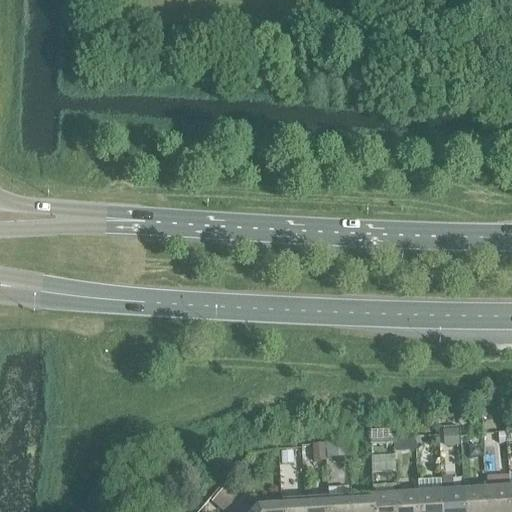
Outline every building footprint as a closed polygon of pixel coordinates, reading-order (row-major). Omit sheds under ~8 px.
[(391,447),(391,431),(369,432),(369,447),(391,447)] [(458,448),(457,432),(443,432),(444,449),(458,448)] [(326,447),(326,460),(346,459),(345,446),(326,447)] [(312,448),(313,462),(323,462),(322,448),(312,448)] [(280,466),(292,465),(291,453),(280,454),(280,466)] [(210,504),(217,510),(231,494),(224,488),(210,504)] [(510,511),(509,492),(486,493),(487,511),(510,511)] [(487,511),(486,493),(464,495),(464,511),(487,511)] [(464,511),(464,495),(441,496),(441,511),(464,511)] [(441,511),(441,496),(418,497),(418,511),(441,511)] [(418,511),(418,497),(395,499),(396,511),(418,511)] [(396,511),(395,499),(373,500),(373,511),(396,511)] [(373,511),(373,500),(350,502),(350,511),(373,511)] [(350,511),(350,502),(327,503),(327,511),(350,511)] [(327,511),(327,503),(304,504),(304,511),(327,511)]
